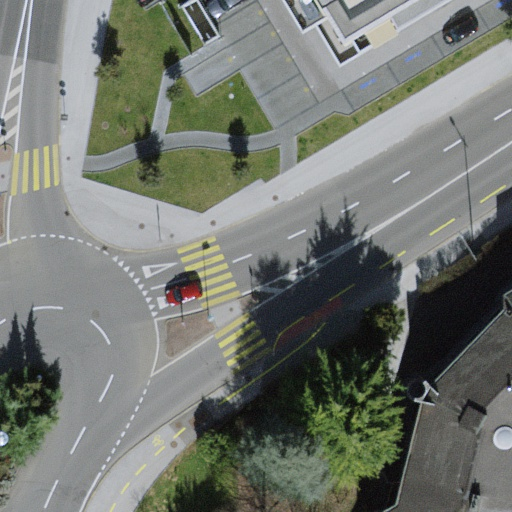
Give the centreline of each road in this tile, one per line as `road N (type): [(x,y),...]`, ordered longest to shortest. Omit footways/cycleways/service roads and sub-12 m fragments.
road 1 (tertiary): [(59,478),(511,150)]
road 2 (tertiary): [(511,133),(209,267),(73,311)]
road 3 (tertiary): [(50,308),(34,168),(46,0)]
road 4 (tertiary): [(59,478),(113,376),(106,338),(73,311)]
